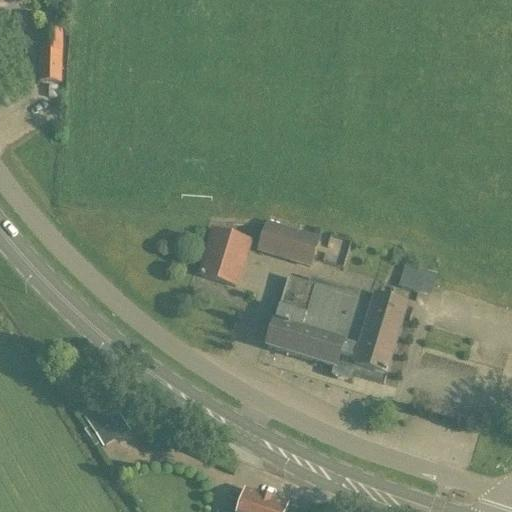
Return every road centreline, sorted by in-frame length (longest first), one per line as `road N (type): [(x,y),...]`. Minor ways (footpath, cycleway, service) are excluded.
road 1 (unclassified): [(511,498),(343,445),(243,398),(83,275),(0,179)]
road 2 (primary): [(221,419),(99,333),(0,234)]
road 3 (primary): [(456,511),(221,419)]
road 4 (primary): [(221,419),(312,480),(392,511)]
